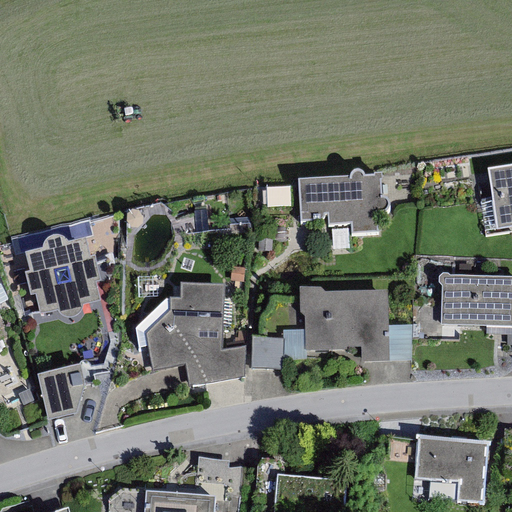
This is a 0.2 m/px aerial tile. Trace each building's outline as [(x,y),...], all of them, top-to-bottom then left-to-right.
[(511,171),(491,176),(500,231),(511,229),(511,171)] [(349,183),(298,183),(298,226),(315,226),(322,216),(328,216),(330,230),(352,225),(353,238),(379,236),(380,216),(389,210),(383,201),(381,180),(365,181),(357,177),(349,183)] [(291,189),(265,190),(266,209),(292,208),(291,189)] [(86,245),(28,258),(42,318),(100,304),(86,245)] [(511,282),(442,281),(441,330),(511,330),(511,282)] [(150,340),(157,376),(191,368),(193,389),(245,383),(245,349),(223,353),(225,290),(173,292),(171,319),(150,340)] [(320,294),(300,296),(302,309),(307,314),(309,353),(361,350),(362,365),(392,364),(389,296),(325,299),(320,294)] [(284,343),(252,342),(251,371),(283,372),(284,343)] [(35,383),(46,426),(77,417),(84,389),(79,371),(35,383)] [(490,450),(420,444),(416,483),(458,486),(457,507),(485,509),(490,450)] [(344,511),(347,486),(285,479),(287,459),(262,456),(256,511),(344,511)] [(108,503),(107,511),(217,511),(218,500),(126,492),(108,503)]
